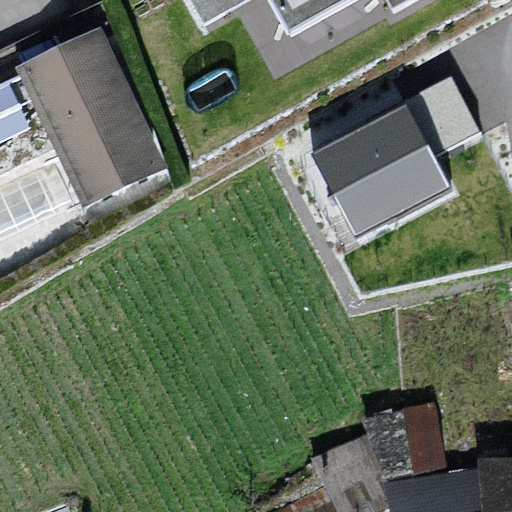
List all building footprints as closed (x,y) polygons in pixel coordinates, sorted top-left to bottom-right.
[(191,0),(187,2),(210,35),(244,13),(263,58),(298,42),(313,71),(435,0),(191,0)] [(101,28),(22,63),(85,204),(164,168),(101,28)] [(0,74),(0,136),(35,118),(10,69),(0,74)] [(453,75),(309,151),(355,237),(452,186),(432,150),(479,125),(453,75)] [(511,511),(511,467),(474,470),(388,491),(391,511),(511,511)]
